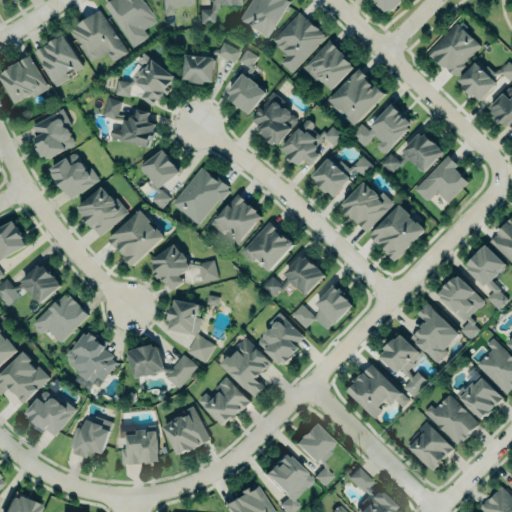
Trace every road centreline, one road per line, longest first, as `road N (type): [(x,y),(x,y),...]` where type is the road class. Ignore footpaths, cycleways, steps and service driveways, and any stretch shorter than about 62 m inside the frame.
road 1 (residential): [(0,38),(61,0),(385,53),(490,154),(498,175)]
road 2 (residential): [(498,175),(490,196),(244,455),(188,487),(133,498)]
road 3 (residential): [(199,126),(275,183),(393,297)]
road 4 (residential): [(130,306),(73,251),(0,135)]
road 5 (residential): [(308,387),(433,509)]
road 6 (residential): [(133,498),(39,469),(0,437)]
